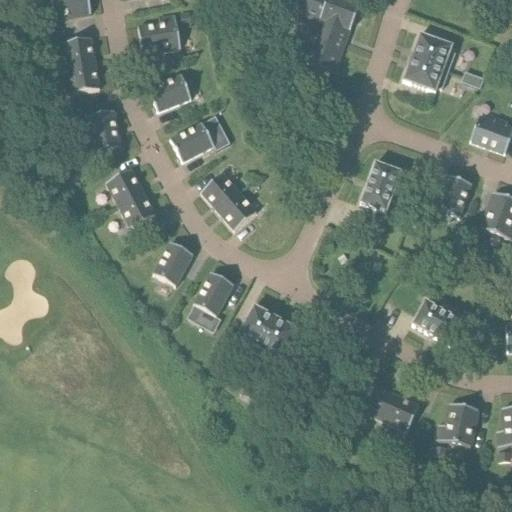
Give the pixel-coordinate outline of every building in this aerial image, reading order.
[(48,0),(52,24),(90,18),(87,0),(48,0)] [(307,52),(302,65),(334,77),(359,10),(333,0),(298,0),(290,22),(292,22),(296,12),(320,21),(319,23),(328,26),(317,56),(307,52)] [(188,17),(180,18),(182,30),(190,28),(188,17)] [(159,28),(137,31),(142,59),(180,53),(174,19),(158,22),(159,28)] [(410,62),(448,76),(454,58),(450,56),(452,50),(419,39),(410,62)] [(275,55),(286,59),(291,46),(280,42),(275,55)] [(66,73),(95,68),(91,43),(62,47),(66,73)] [(448,76),(410,62),(402,86),(435,98),(437,92),(441,94),(448,76)] [(95,68),(66,73),(70,98),(71,98),(99,94),(95,68)] [(474,80),(464,76),(461,86),(470,89),(474,80)] [(157,117),(190,104),(181,79),(147,93),(157,117)] [(482,83),(474,80),(470,89),(474,91),(479,93),(483,83),(482,83)] [(89,128),(84,129),(87,142),(91,142),(94,157),(120,152),(113,116),(88,120),(89,128)] [(504,158),(511,137),(511,133),(505,131),(507,127),(495,122),(493,126),(478,121),(469,146),(504,158)] [(169,144),(182,168),(213,150),(201,127),(169,144)] [(400,177),(374,167),(360,208),(385,217),(400,177)] [(117,210),(143,197),(131,174),(105,188),(117,210)] [(239,197),(222,178),(200,197),(218,216),(239,197)] [(409,180),(406,188),(418,193),(421,184),(409,180)] [(471,189),(446,180),(434,214),(459,223),(471,189)] [(143,197),(117,210),(129,232),(129,233),(155,220),(143,197)] [(239,197),(218,216),(235,235),(256,217),(257,216),(239,197)] [(511,203),(493,197),(483,225),(480,233),(504,242),(511,244),(511,203)] [(511,250),(500,246),(497,253),(497,254),(508,258),(511,250)] [(170,247),(152,279),(175,291),(192,259),(170,247)] [(210,277),(193,309),(215,321),(233,290),(210,277)] [(443,290),(435,285),(429,297),(437,301),(443,290)] [(462,326),(424,305),(411,330),(449,350),(454,340),(462,326)] [(256,357),(275,322),(253,310),(237,341),(242,344),(240,348),(256,357)] [(275,322),(256,357),(273,366),(275,362),(281,365),(297,334),(275,322)] [(240,377),(249,382),(253,373),(244,368),(240,377)] [(249,382),(240,377),(237,381),(235,386),(244,391),(249,382)] [(383,426),(395,400),(371,389),(359,416),(383,426)] [(395,400),(383,426),(406,437),(418,410),(395,400)] [(439,428),(435,445),(470,452),(477,414),(449,408),(445,430),(439,428)] [(503,435),(497,435),(497,448),(511,446),(511,412),(501,413),(503,435)] [(434,450),(433,459),(444,461),(446,452),(434,450)] [(510,452),(498,453),(498,457),(498,462),(510,461),(510,452)]
